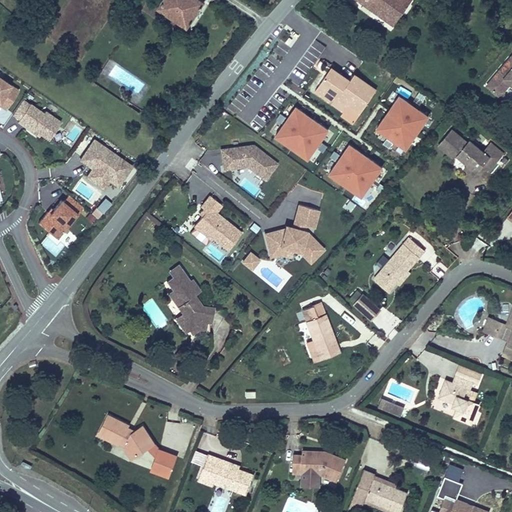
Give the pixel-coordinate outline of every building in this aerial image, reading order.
[(197,0),(163,0),(156,11),(187,31),(205,5),(197,0)] [(359,0),(390,22),(406,0),(359,0)] [(511,61),(490,87),(502,97),(511,85),(511,61)] [(335,70),(330,67),(325,75),(329,78),(335,70)] [(331,91),(347,102),(361,111),(375,89),(354,74),(350,80),(335,70),(329,78),(325,75),(315,89),(327,97),(331,91)] [(0,107),(5,111),(18,93),(0,81),(0,107)] [(343,108),(347,102),(331,91),(327,97),(343,108)] [(376,129),(408,149),(431,114),(398,94),(376,129)] [(60,124),(44,113),(43,115),(29,106),(28,107),(21,102),(11,116),(18,121),(17,124),(34,135),(35,133),(39,136),(48,142),(60,124)] [(309,160),(331,129),(296,105),(274,136),(309,160)] [(75,141),(81,131),(74,127),(69,138),(75,141)] [(453,157),(457,157),(467,165),(472,169),(474,166),(479,170),(483,165),(489,171),(503,154),(491,144),(484,153),(471,141),(469,144),(453,130),(439,146),(453,157)] [(116,187),(130,167),(93,142),(81,159),(89,164),(87,167),(92,170),(108,182),(116,187)] [(363,197),(384,166),(350,142),(329,173),(363,197)] [(264,181),(276,165),(251,148),(219,153),(222,172),(246,168),(264,181)] [(89,164),(81,159),(79,162),(87,167),(89,164)] [(472,169),(467,165),(463,170),(472,177),(479,170),(474,166),(472,169)] [(102,190),(108,182),(92,170),(86,178),(102,190)] [(64,229),(75,215),(77,216),(83,209),(68,197),(62,204),(60,202),(52,211),(49,215),(47,214),(37,225),(50,235),(58,225),(63,228),(64,229)] [(351,213),(357,204),(348,198),(342,207),(351,213)] [(204,210),(206,213),(202,218),(194,229),(211,242),(212,240),(228,251),(241,234),(216,215),(221,208),(209,199),(201,209),(204,210)] [(293,230),(292,233),(285,231),(265,236),(269,251),(280,248),(300,253),(306,259),(309,255),(315,260),(323,251),(311,238),(318,212),(299,207),(293,230)] [(54,239),(63,228),(58,225),(50,235),(54,239)] [(374,275),(390,288),(396,280),(407,268),(423,249),(409,235),(374,275)] [(280,255),(291,258),(300,253),(280,248),(269,251),(270,257),(280,255)] [(250,269),(256,260),(250,255),(243,264),(250,269)] [(306,259),(311,264),(315,260),(309,255),(306,259)] [(256,260),(250,269),(252,271),(259,262),(256,260)] [(170,276),(179,269),(177,266),(168,273),(170,276)] [(410,270),(407,268),(396,280),(400,283),(410,270)] [(217,312),(205,307),(200,306),(193,296),(199,291),(190,279),(188,282),(179,269),(170,276),(172,279),(166,283),(172,292),(166,296),(181,316),(178,318),(188,331),(192,336),(197,332),(199,328),(206,331),(208,325),(213,326),(217,312)] [(193,296),(200,306),(205,307),(206,301),(199,291),(193,296)] [(353,303),(369,317),(378,307),(361,293),(353,303)] [(301,310),(311,339),(304,341),(310,360),(335,352),(319,303),(301,310)] [(511,310),(506,326),(486,317),(481,330),(506,341),(504,345),(511,348),(511,310)] [(188,331),(178,318),(175,321),(184,335),(188,331)] [(511,358),(511,348),(504,345),(501,354),(511,358)] [(461,397),(464,389),(468,391),(471,383),(456,376),(452,383),(445,380),(438,396),(453,404),(451,406),(455,409),(451,417),(468,425),(477,405),(464,399),(461,397)] [(391,414),(393,409),(382,405),(380,409),(391,414)] [(159,476),(168,456),(151,448),(135,426),(125,434),(119,430),(122,426),(103,416),(93,435),(112,445),(114,442),(120,446),(119,448),(126,458),(141,447),(148,457),(143,468),(159,476)] [(303,469),(304,474),(312,474),(330,482),(339,463),(323,455),(322,458),(317,459),(317,453),(296,453),(296,458),(286,458),(286,474),(295,474),(295,469),(303,469)] [(208,457),(198,483),(212,489),(213,485),(245,497),(253,477),(238,472),(221,465),(222,462),(208,457)] [(240,468),(222,462),(221,465),(238,472),(240,468)] [(312,474),(304,474),(295,474),(295,487),(312,487),(312,474)] [(483,511),(455,501),(461,485),(444,478),(436,497),(443,500),(438,511),(433,511),(430,511),(429,511),(483,511)] [(361,501),(386,511),(396,511),(403,495),(369,481),(361,501)]
